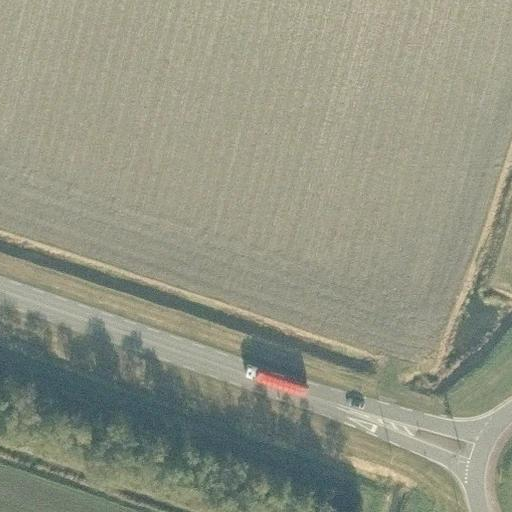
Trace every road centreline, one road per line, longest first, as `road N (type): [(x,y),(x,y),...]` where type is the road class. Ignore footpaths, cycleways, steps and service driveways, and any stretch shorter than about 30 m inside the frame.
road 1 (primary): [(326,403),(0,290)]
road 2 (primary): [(487,434),(326,403)]
road 3 (primary): [(326,403),(473,473)]
